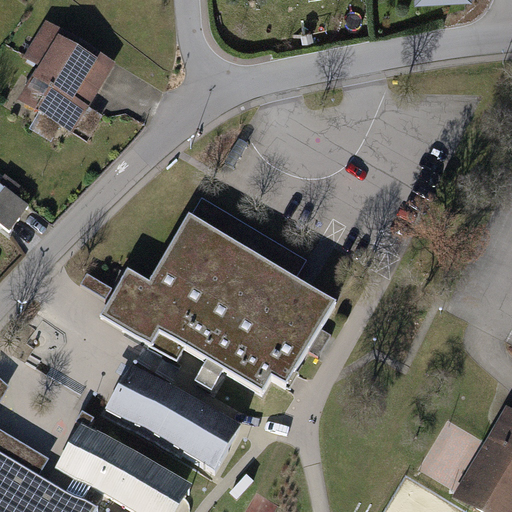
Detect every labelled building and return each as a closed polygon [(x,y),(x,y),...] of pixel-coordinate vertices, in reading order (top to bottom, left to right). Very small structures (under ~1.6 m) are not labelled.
[(120,68),(50,26),(28,62),(47,73),(29,104),(80,134),(120,68)] [(257,132),(249,128),(241,143),(249,147),(257,132)] [(248,151),(239,146),(230,161),(238,166),(248,151)] [(0,221),(16,233),(34,210),(0,183),(0,221)] [(129,275),(105,317),(179,361),(186,350),(263,395),(271,382),(287,392),(338,307),(296,282),(308,261),(202,199),(150,287),(129,275)] [(241,429),(132,366),(105,411),(215,475),(241,429)] [(496,511),(511,511),(511,417),(506,414),(460,490),(496,511)] [(82,435),(54,485),(0,454),(0,511),(100,511),(107,501),(126,511),(173,511),(184,494),(82,435)]
